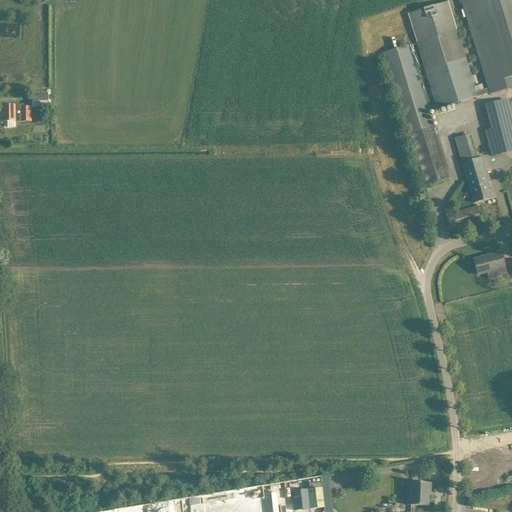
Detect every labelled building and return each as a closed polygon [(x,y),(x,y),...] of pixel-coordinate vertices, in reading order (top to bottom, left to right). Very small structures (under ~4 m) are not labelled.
[(383,52),(426,186),(449,178),(428,111),(437,108),(437,109),(476,97),(489,93),(490,95),(511,87),(511,0),(459,0),(488,89),(483,91),(475,93),(473,87),(447,2),(408,14),(435,104),(426,107),(406,45),(383,52)] [(481,85),(473,87),(475,93),(483,91),(481,85)] [(32,94),(32,108),(47,108),(47,107),(50,107),(50,101),(47,101),(47,93),(32,94)] [(492,129),(485,131),(492,156),(511,151),(511,121),(506,100),(486,105),(492,129)] [(2,113),(0,114),(1,122),(7,122),(7,129),(15,129),(15,122),(20,122),(20,123),(30,123),(30,108),(23,108),(23,106),(2,106),(2,113)] [(454,139),(470,194),(473,204),(490,199),(486,184),(490,183),(483,158),(476,160),(469,135),(454,139)] [(394,158),(386,161),(390,174),(393,184),(405,180),(398,157),(394,158)] [(445,216),(449,231),(480,223),(476,207),(466,210),(445,216)] [(477,276),(486,273),(488,279),(505,275),(504,269),(500,253),(474,261),(477,276)] [(326,511),(333,511),(331,481),(307,483),(310,508),(326,507),(326,511)] [(431,483),(421,483),(411,483),(410,497),(408,497),(408,506),(428,506),(428,496),(430,496),(431,483)]
